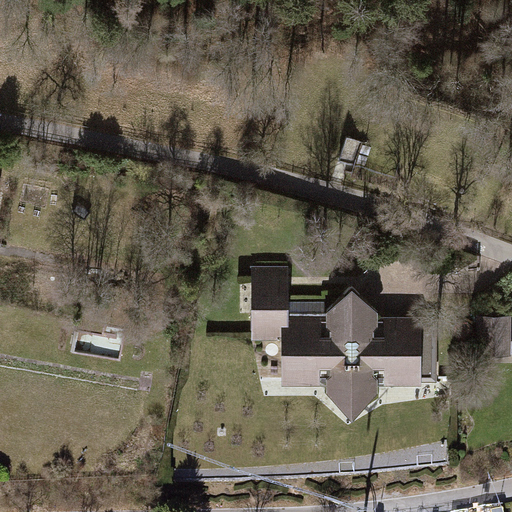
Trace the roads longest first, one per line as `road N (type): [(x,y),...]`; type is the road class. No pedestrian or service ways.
road 1 (residential): [(0,120),(372,202),(511,253)]
road 2 (residential): [(389,511),(511,490)]
